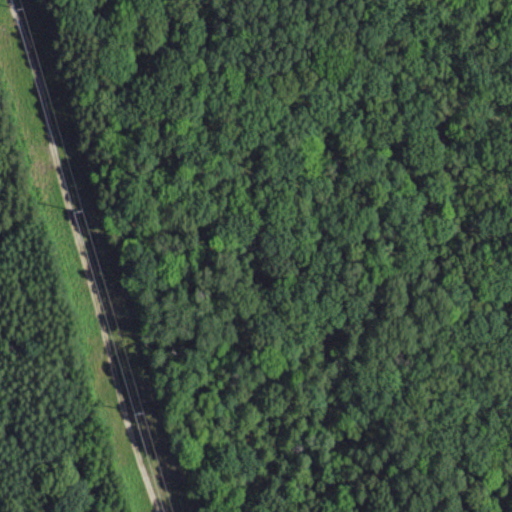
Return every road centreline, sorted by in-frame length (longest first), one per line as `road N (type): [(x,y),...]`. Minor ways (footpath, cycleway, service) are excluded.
road 1 (track): [(17,0),(41,58),(109,353),(159,511)]
road 2 (track): [(472,511),(463,481),(471,219),(458,153),(421,55),(420,0)]
